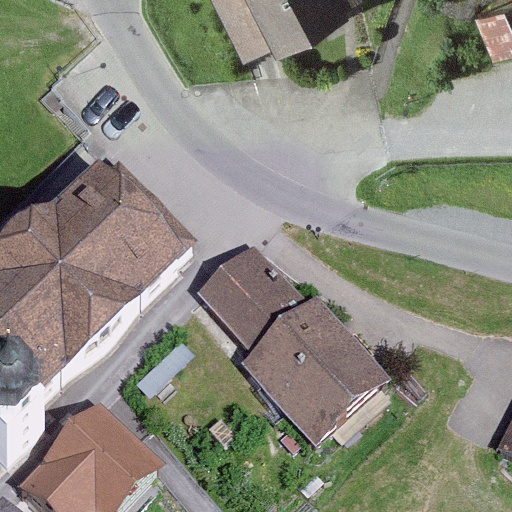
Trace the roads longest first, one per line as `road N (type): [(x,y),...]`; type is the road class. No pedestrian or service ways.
road 1 (unclassified): [(107,0),(141,70),(280,195),(333,225),(511,268)]
road 2 (track): [(280,195),(325,149),(511,147)]
